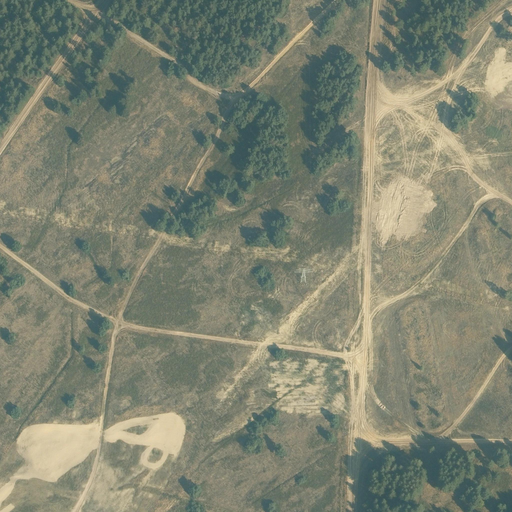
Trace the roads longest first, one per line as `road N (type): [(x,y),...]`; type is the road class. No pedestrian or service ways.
road 1 (track): [(117,322),(363,356),(354,511)]
road 2 (track): [(383,0),(363,356)]
road 3 (track): [(0,246),(117,322),(90,486),(78,511)]
road 4 (track): [(106,0),(96,14),(211,89),(239,98),(341,0)]
road 5 (unknown): [(235,97),(117,322)]
road 6 (track): [(64,0),(96,14),(0,151)]
road 7 (track): [(511,440),(358,444)]
